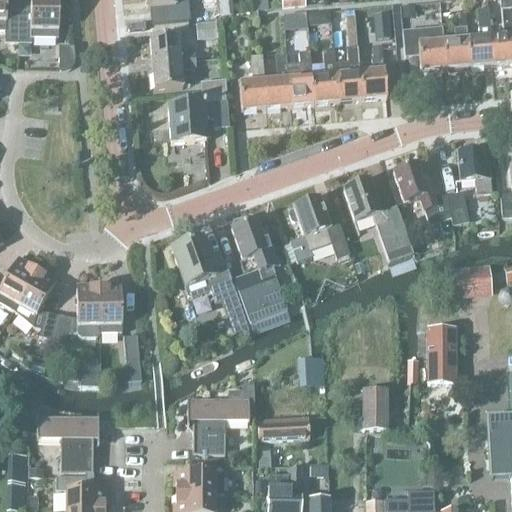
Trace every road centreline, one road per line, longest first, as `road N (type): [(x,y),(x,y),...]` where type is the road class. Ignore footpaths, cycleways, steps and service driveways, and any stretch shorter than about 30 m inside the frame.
road 1 (residential): [(134,224),(427,126),(511,118)]
road 2 (residential): [(19,85),(5,183),(23,221),(49,245),(84,255),(134,224)]
road 3 (residential): [(134,224),(117,173),(102,0)]
